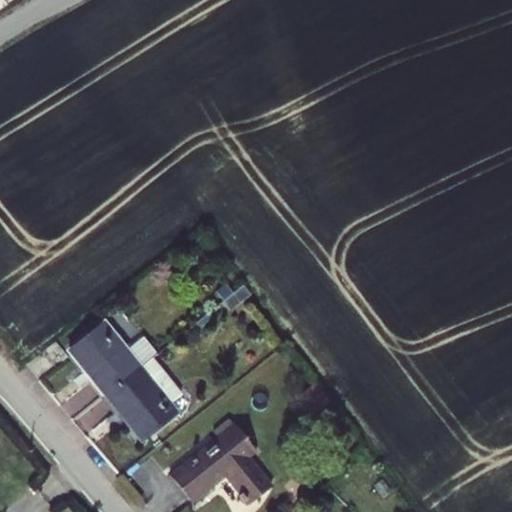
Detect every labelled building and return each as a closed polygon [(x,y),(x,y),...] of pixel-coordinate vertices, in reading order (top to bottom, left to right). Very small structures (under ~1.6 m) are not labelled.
[(229,304),(241,295),(233,284),(221,293),(229,304)] [(255,299),(248,290),(241,295),(229,304),(236,313),(255,299)] [(108,394),(143,368),(110,323),(75,349),(108,394)] [(187,393),(159,356),(143,368),(108,394),(143,440),(177,415),(170,405),(187,393)] [(223,477),(246,508),(269,491),(248,463),(257,457),(234,426),(218,438),(221,442),(196,461),(193,457),(169,474),(192,505),(216,488),(214,484),(223,477)]
